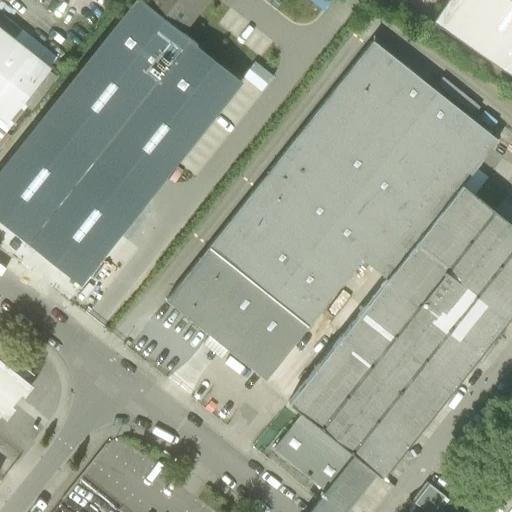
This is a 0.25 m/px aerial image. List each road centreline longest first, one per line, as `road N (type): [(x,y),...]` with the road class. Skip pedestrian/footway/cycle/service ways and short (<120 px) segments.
road 1 (unclassified): [(121,378),(293,511)]
road 2 (unclassified): [(0,285),(121,378)]
